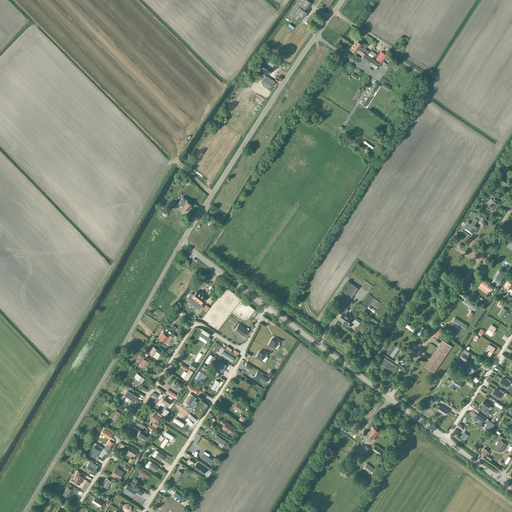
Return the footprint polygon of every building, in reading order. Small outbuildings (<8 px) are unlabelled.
[(299,0),(289,15),(299,21),(301,17),(303,18),(307,12),(306,11),(311,3),(306,0),(299,0)] [(356,40),(353,45),(362,52),(367,45),(363,42),(361,44),(356,40)] [(399,40),(395,46),(402,52),(407,47),(399,40)] [(361,53),(362,52),(353,45),(350,49),(356,54),(357,52),(358,53),(359,52),(361,53)] [(362,52),(361,53),(363,55),(361,59),(376,69),(379,65),(362,52)] [(381,62),(386,55),(381,52),(376,59),(381,62)] [(266,59),(260,68),(269,74),(273,69),(272,68),(274,65),(277,61),(267,54),(264,58),(266,59)] [(272,90),(275,85),(264,78),(261,83),(272,90)] [(371,85),(366,93),(360,103),(369,109),(375,99),(372,97),(378,86),(373,83),(371,85)] [(505,185),(508,180),(503,176),(500,180),(498,179),(496,183),(499,185),(500,183),(505,185)] [(192,204),(187,201),(188,200),(184,197),(179,204),(188,210),(192,204)] [(494,210),(496,206),(499,202),(494,198),(489,207),(494,210)] [(172,200),(169,205),(175,209),(178,205),(172,200)] [(474,217),(465,230),(471,233),(474,228),(473,227),(478,219),(474,217)] [(482,279),(479,283),(487,291),(491,287),(482,279)] [(343,292),(351,297),(358,288),(350,283),(343,292)] [(428,290),(425,295),(432,300),(435,294),(428,290)] [(192,296),(189,300),(195,305),(198,301),(201,303),(205,297),(197,291),(195,293),(193,292),(190,295),(192,296)] [(184,307),(181,305),(177,311),(176,311),(179,313),(183,316),(185,313),(181,310),(184,307)] [(342,315),(338,320),(342,322),(342,321),(345,323),(344,324),(350,327),(352,324),(350,322),(352,318),(345,314),(348,310),(343,307),(339,313),(342,315)] [(507,311),(503,308),(498,315),(502,318),(507,311)] [(171,317),(171,318),(175,321),(179,315),(178,315),(179,313),(176,311),(177,311),(176,311),(175,312),(171,317)] [(464,329),(467,325),(454,316),(451,321),(464,329)] [(244,336),(248,330),(239,323),(235,329),(244,336)] [(486,333),(490,335),(495,328),(491,325),(486,333)] [(169,335),(163,331),(161,333),(158,338),(165,342),(169,337),(168,337),(169,335)] [(202,332),(200,335),(199,338),(205,342),(207,340),(208,341),(211,338),(202,332)] [(275,341),(271,339),(268,345),(274,348),(277,343),(279,344),(280,341),(276,338),(275,341)] [(442,340),(425,366),(434,372),(452,346),(442,340)] [(394,343),(388,353),(394,357),(400,347),(394,343)] [(495,348),(489,344),(487,347),(490,349),(486,355),(489,357),(495,348)] [(161,351),(153,346),(149,352),(154,355),(156,353),(159,355),(161,351)] [(262,353),(259,351),(255,357),(261,361),(264,355),(266,356),(268,353),(264,351),(262,353)] [(469,356),(463,353),(459,358),(465,362),(469,356)] [(145,356),(142,354),(138,362),(141,363),(139,366),(145,369),(149,362),(143,359),(145,356)] [(397,365),(384,356),(382,360),(395,369),(397,365)] [(216,365),(223,370),(226,365),(219,360),(216,365)] [(469,369),(473,372),(477,367),(472,363),(469,366),(467,365),(464,369),(466,371),(469,369)] [(181,376),(188,380),(193,371),(189,368),(186,372),(184,371),(181,376)] [(262,377),(251,370),(248,374),(259,382),(262,377)] [(144,379),(136,373),(133,377),(142,383),(144,379)] [(463,382),(456,377),(451,384),(459,389),(463,382)] [(183,383),(175,378),(171,385),(179,390),(183,383)] [(502,379),(498,384),(505,388),(508,383),(509,384),(511,381),(507,378),(505,381),(502,379)] [(244,380),(241,379),(238,384),(248,390),(252,384),(244,379),(244,380)] [(216,380),(210,388),(214,390),(219,382),(216,380)] [(198,391),(189,386),(187,389),(196,394),(198,391)] [(502,395),(504,392),(500,389),(498,392),(494,390),(491,395),(498,399),(501,394),(502,395)] [(128,390),(124,396),(134,402),(138,397),(128,390)] [(176,395),(167,390),(165,393),(174,398),(176,395)] [(190,394),(185,402),(189,404),(194,397),(190,394)] [(171,400),(165,396),(162,401),(168,405),(171,400)] [(484,401),(480,407),(485,411),(484,412),(487,415),(489,411),(486,409),(489,405),(484,401)] [(238,403),(235,407),(238,409),(237,410),(241,412),(244,407),(238,403)] [(437,404),(435,407),(438,409),(438,410),(445,415),(448,410),(440,406),(437,404)] [(122,414),(116,411),(114,413),(116,414),(113,419),(117,422),(122,414)] [(160,418),(153,414),(151,418),(155,420),(154,422),(156,424),(160,418)] [(484,420),(476,414),(474,418),(478,421),(477,423),(480,425),(484,420)] [(175,418),(173,421),(182,426),(184,423),(175,418)] [(490,430),(494,424),(488,419),(486,422),(487,423),(485,426),(490,430)] [(225,422),(222,420),(220,423),(223,425),(221,428),(229,433),(233,427),(226,422),(225,422)] [(379,430),(373,425),(371,428),(372,429),(369,433),(371,435),(370,437),(375,440),(379,435),(377,433),(379,430)] [(113,434),(104,428),(100,434),(110,440),(113,434)] [(214,429),(211,434),(217,438),(218,437),(221,438),(223,435),(214,429)] [(143,440),(147,435),(140,431),(137,436),(143,440)] [(464,439),(468,434),(463,431),(459,436),(464,439)] [(165,432),(164,434),(173,440),(174,437),(165,432)] [(159,444),(163,447),(168,439),(164,437),(159,444)] [(506,444),(501,440),(497,447),(502,450),(506,444)] [(193,448),(201,453),(203,450),(195,445),(193,448)] [(375,445),(373,449),(382,455),(385,452),(375,445)] [(366,446),(361,453),(365,456),(370,448),(366,446)] [(130,447),(127,452),(133,456),(134,455),(137,457),(139,452),(136,451),(130,447)] [(484,455),(488,451),(484,447),(480,451),(484,455)] [(155,457),(161,461),(164,456),(158,452),(155,450),(152,455),(155,457)] [(204,451),(200,458),(211,464),(213,460),(208,457),(209,454),(204,451)] [(148,467),(154,471),(157,466),(151,462),(149,461),(146,465),(148,467)] [(83,463),(79,469),(87,474),(90,471),(84,468),(86,465),(83,463)] [(197,463),(193,468),(203,474),(206,470),(197,463)] [(375,469),(367,463),(362,469),(371,475),(375,469)] [(112,475),(118,479),(122,472),(116,468),(112,475)] [(141,469),(139,472),(148,477),(149,474),(141,469)] [(184,473),(178,470),(172,479),(177,483),(184,473)] [(82,473),(77,471),(75,475),(76,475),(72,481),(79,485),(84,477),(80,475),(82,473)] [(107,488),(112,481),(107,478),(102,484),(107,488)] [(127,484),(123,490),(132,496),(136,490),(127,484)] [(63,494),(67,497),(73,487),(69,485),(63,494)] [(102,502),(95,497),(92,502),(99,506),(100,506),(102,508),(105,504),(102,502)] [(124,504),(119,503),(118,506),(123,508),(123,509),(125,511),(129,511),(131,509),(131,505),(128,503),(125,503),(124,504)]
